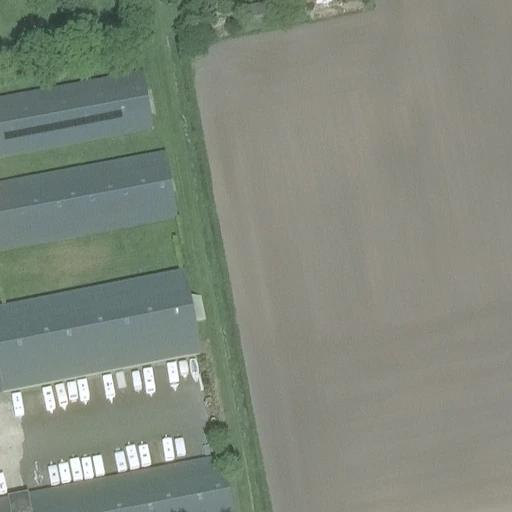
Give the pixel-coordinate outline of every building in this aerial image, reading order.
[(0,158),(152,130),(141,75),(0,101),(0,158)] [(0,251),(176,219),(164,156),(0,186),(0,251)] [(53,262),(113,255),(111,238),(50,245),(53,262)] [(187,300),(182,274),(0,308),(0,390),(197,353),(191,324),(205,321),(201,297),(187,300)] [(0,511),(231,511),(221,460),(0,503),(0,511)]
